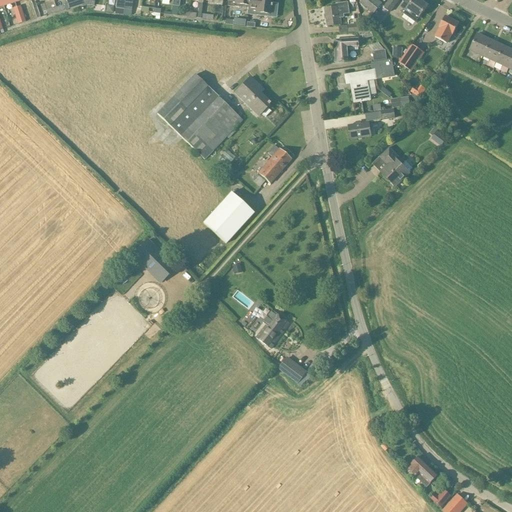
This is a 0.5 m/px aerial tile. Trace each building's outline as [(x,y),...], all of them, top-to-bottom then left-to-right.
[(80,0),(73,0),(74,0),(66,3),(68,10),(82,6),(80,0)] [(115,0),(114,8),(123,10),(124,0),(115,0)] [(132,0),(124,0),(123,10),(131,11),(132,0)] [(172,0),(173,1),(171,15),(177,16),(178,7),(179,7),(179,0),(172,0)] [(249,6),(249,0),(227,0),(227,7),(241,8),(241,5),(249,6)] [(249,0),(249,6),(248,15),(261,16),(262,13),(270,14),(271,0),(249,0)] [(382,4),(377,0),(362,0),(359,4),(368,11),(363,17),(368,21),(382,4)] [(388,0),(383,8),(391,13),(400,0),(388,0)] [(415,23),(418,18),(427,6),(419,0),(406,0),(401,7),(405,11),(403,14),(415,23)] [(340,24),(340,19),(344,18),(343,15),(350,14),(348,3),(336,5),(336,7),(325,9),(327,26),(340,24)] [(12,9),(15,17),(22,14),(20,6),(12,9)] [(25,22),(22,14),(15,17),(17,25),(25,22)] [(453,34),(458,24),(445,16),(439,27),(440,28),(435,37),(447,43),(452,34),(453,34)] [(359,26),(362,25),(361,20),(356,20),(356,25),(347,25),(348,32),(357,32),(359,32),(359,26)] [(469,51),(483,57),(490,40),(477,34),(469,51)] [(334,41),(335,62),(349,62),(349,48),(358,48),(358,39),(334,41)] [(503,47),(490,40),(483,57),(496,63),(503,47)] [(385,50),(384,50),(378,43),(367,46),(372,53),(374,62),(387,60),(385,50)] [(424,53),(412,45),(399,64),(411,72),(424,53)] [(511,62),(511,50),(503,47),(496,63),(509,69),(511,62)] [(402,59),(402,51),(393,51),(392,58),(402,59)] [(370,101),(367,82),(376,80),(374,70),(345,76),(346,85),(350,85),(354,104),(370,101)] [(242,120),(195,75),(157,115),(204,160),(242,120)] [(263,91),(249,78),(235,94),(258,116),(261,113),(265,117),(270,112),(266,108),(270,104),(259,94),(263,91)] [(409,97),(401,98),(402,106),(410,105),(409,97)] [(381,112),(382,121),(395,119),(394,110),(381,112)] [(351,141),(365,139),(371,138),(369,122),(349,125),(351,141)] [(430,134),(433,137),(437,131),(439,129),(435,126),(430,134)] [(259,188),(266,181),(269,184),(290,160),(279,150),(274,145),(267,153),(272,157),(257,173),(258,174),(252,181),(259,188)] [(373,164),(380,172),(395,187),(408,173),(401,166),(403,163),(388,148),(379,157),(379,158),(373,164)] [(253,215),(230,194),(202,225),(225,246),(253,215)] [(148,239),(131,256),(160,284),(176,268),(148,239)] [(232,266),(234,273),(241,272),(239,265),(232,266)] [(270,318),(256,337),(271,348),(290,322),(272,309),(267,316),(270,318)] [(278,369),(297,384),(298,385),(307,373),(287,358),(278,369)] [(381,436),(392,433),(390,425),(379,428),(381,436)] [(426,487),(429,484),(437,475),(418,457),(407,469),(426,487)] [(430,499),(434,502),(441,508),(450,496),(443,491),(438,498),(433,494),(430,499)] [(458,495),(442,511),(462,511),(469,504),(458,495)]
